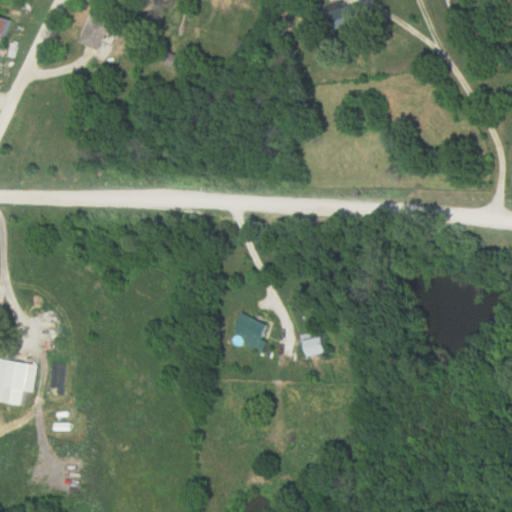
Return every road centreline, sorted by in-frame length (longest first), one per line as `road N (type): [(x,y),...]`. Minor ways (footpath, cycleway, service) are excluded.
road 1 (residential): [(511,226),(0,202)]
road 2 (residential): [(0,134),(63,0)]
